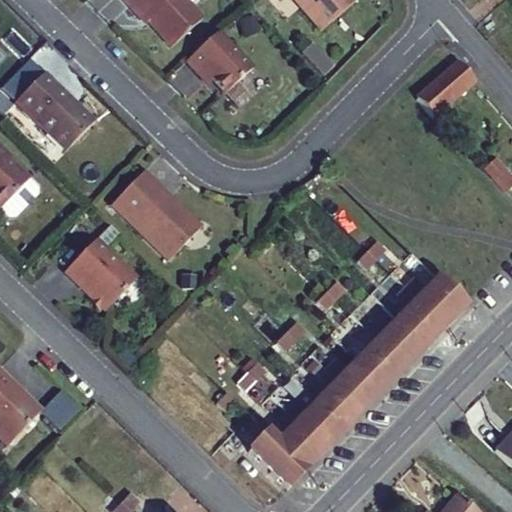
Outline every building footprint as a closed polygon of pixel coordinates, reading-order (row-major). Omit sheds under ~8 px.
[(113,0),(136,26),(139,23),(166,54),(198,25),(184,11),(192,3),(192,0),(113,0)] [(283,0),(314,35),(349,4),(345,0),(283,0)] [(247,74),(214,37),(181,66),(192,79),(196,75),(207,86),(219,100),(247,74)] [(473,89),(457,70),(417,105),(433,124),(473,89)] [(87,124),(37,75),(9,104),(59,153),(87,124)] [(196,75),(192,79),(202,90),(207,86),(196,75)] [(0,214),(5,219),(12,219),(35,195),(35,188),(6,159),(8,157),(0,149),(0,214)] [(506,190),(478,159),(466,169),(495,200),(506,190)] [(104,208),(162,263),(194,231),(156,195),(158,193),(137,173),(104,208)] [(131,281),(91,240),(61,270),(87,297),(84,299),(96,311),(99,308),(101,311),(131,281)] [(372,248),(363,257),(373,266),(381,257),(372,248)] [(363,257),(354,266),(364,276),(373,266),(363,257)] [(459,313),(432,287),(423,296),(411,284),(401,294),(440,332),(459,313)] [(334,287),(325,296),(335,306),(344,296),(334,287)] [(440,332),(401,294),(392,304),(404,316),(393,327),(420,353),(440,332)] [(325,296),(316,306),(326,315),(335,306),(325,296)] [(420,353),(393,327),(385,335),(373,323),(364,333),(403,371),(420,353)] [(295,328),(286,338),(295,347),(304,337),(295,328)] [(403,371),(364,333),(354,343),(356,345),(346,355),(356,365),(383,391),(403,371)] [(286,338),(277,347),(287,356),(295,347),(286,338)] [(383,391),(356,365),(346,376),(334,365),(324,374),(363,412),(383,391)] [(257,367),(248,377),(258,385),(267,376),(257,367)] [(21,393),(0,372),(0,442),(8,450),(41,416),(18,395),(21,393)] [(363,412),(324,374),(315,384),(327,396),(317,406),(344,432),(363,412)] [(248,377),(239,386),(249,395),(258,385),(248,377)] [(317,406),(307,396),(298,405),(296,403),(287,413),(326,451),(344,432),(317,406)] [(228,398),(219,407),(229,416),(237,407),(228,398)] [(305,472),(326,451),(287,413),(277,423),(279,425),(268,436),(305,472)] [(247,437),(258,447),(251,455),(287,490),(305,472),(268,436),(257,426),(247,437)] [(511,429),(485,456),(492,463),(511,480),(511,429)] [(121,511),(134,511),(137,509),(127,500),(118,509),(121,511)] [(437,511),(460,511),(448,500),(437,511)]
